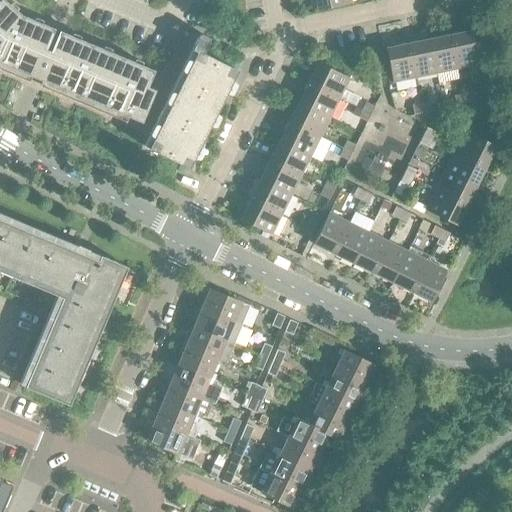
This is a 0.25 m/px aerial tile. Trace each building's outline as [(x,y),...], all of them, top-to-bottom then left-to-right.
[(0,0),(0,63),(25,74),(45,25),(21,15),(3,0),(0,0)] [(351,2),(350,0),(314,0),(317,9),(351,2)] [(472,30),(450,35),(457,68),(479,64),(472,30)] [(153,70),(87,43),(66,34),(45,82),(140,122),(154,89),(146,86),(153,70)] [(208,41),(208,40),(208,39),(208,38),(207,37),(202,34),(201,34),(199,34),(198,34),(197,36),(191,49),(195,52),(147,148),(188,168),(237,70),(202,53),(208,41),(208,42),(208,41)] [(428,39),(436,73),(457,68),(450,35),(428,39)] [(407,43),(414,77),(436,73),(428,39),(407,43)] [(414,77),(407,43),(385,48),(392,82),(414,77)] [(318,62),(308,82),(339,98),(348,78),(318,62)] [(298,102),(329,117),(339,98),(308,82),(298,102)] [(470,92),(462,93),(464,104),(473,102),(470,92)] [(464,104),(462,93),(454,95),(456,106),(464,104)] [(355,107),(371,114),(375,106),(359,99),(355,107)] [(420,102),(422,113),(430,111),(428,101),(420,102)] [(288,121),(319,136),(329,117),(298,102),(288,121)] [(413,115),(422,113),(420,102),(411,104),(413,115)] [(367,122),(371,114),(355,107),(351,114),(367,122)] [(279,140),(310,156),(319,136),(288,121),(279,140)] [(426,127),(422,135),(431,139),(435,132),(426,127)] [(464,130),(454,151),(485,166),(495,146),(464,130)] [(435,141),(431,139),(422,135),(418,143),(431,149),(435,141)] [(269,160),(300,175),(310,156),(279,140),(269,160)] [(346,140),(342,148),(352,153),(355,145),(346,140)] [(412,155),(419,158),(424,149),(417,146),(412,155)] [(352,153),(342,148),(338,156),(348,161),(352,153)] [(445,170),(476,185),(485,166),(454,151),(445,170)] [(260,179),(290,195),(300,175),(269,160),(260,179)] [(403,173),(412,178),(416,170),(407,165),(403,173)] [(436,190),(467,205),(476,185),(445,170),(436,190)] [(408,186),(412,178),(403,173),(390,198),(401,203),(410,187),(408,186)] [(250,198),(281,214),(290,195),(260,179),(250,198)] [(323,187),(332,192),(336,184),(327,179),(323,187)] [(351,196),(359,200),(364,190),(356,186),(351,196)] [(328,200),(332,192),(323,187),(319,195),(328,200)] [(364,190),(359,200),(367,204),(372,194),(364,190)] [(467,205),(436,190),(427,208),(414,201),(411,208),(436,221),(438,216),(457,225),(467,205)] [(271,234),(281,214),(250,198),(240,219),(271,234)] [(390,215),(398,219),(403,210),(395,206),(390,215)] [(403,210),(398,219),(406,223),(411,214),(403,210)] [(313,244),(333,253),(348,222),(328,212),(313,244)] [(307,218),(303,225),(313,230),(317,222),(307,218)] [(0,271),(61,297),(24,386),(68,405),(126,266),(99,255),(97,260),(0,219),(0,271)] [(333,253),(352,263),(368,232),(348,222),(333,253)] [(313,230),(303,225),(299,233),(309,238),(313,230)] [(429,234),(437,238),(442,229),(434,225),(429,234)] [(442,229),(437,238),(438,239),(445,242),(449,233),(442,229)] [(352,263),(372,272),(387,241),(368,232),(352,263)] [(372,272),(391,282),(407,251),(387,241),(372,272)] [(391,282),(411,291),(426,260),(407,251),(391,282)] [(426,260),(411,291),(431,301),(446,270),(426,260)] [(209,289),(201,308),(232,321),(241,325),(249,306),(240,302),(209,289)] [(193,327),(229,342),(231,336),(226,335),(232,321),(201,308),(193,327)] [(279,328),(284,316),(276,313),(271,325),(279,328)] [(292,335),(297,323),(289,319),(284,332),(292,335)] [(186,346),(216,359),(222,345),(227,347),(229,342),(193,327),(186,346)] [(258,355),(267,358),(272,346),(264,343),(258,355)] [(178,364),(213,379),(215,374),(211,372),(216,359),(186,346),(178,364)] [(341,355),(335,369),(365,383),(374,365),(344,350),(339,348),(337,353),(341,355)] [(271,362),(280,365),(290,369),(293,364),(282,360),(285,353),(277,349),(271,362)] [(261,370),(267,358),(258,355),(253,367),(261,370)] [(280,365),(271,362),(267,373),(275,377),(280,365)] [(170,383),(212,401),(214,402),(220,387),(211,384),(213,379),(178,364),(170,383)] [(324,380),(321,385),(356,402),(365,383),(335,369),(328,382),(324,380)] [(253,397),(258,386),(259,385),(251,382),(246,394),(253,397)] [(356,402),(321,385),(315,382),(312,388),(311,403),(317,405),(347,420),(356,402)] [(162,402),(197,417),(199,412),(206,415),(212,401),(170,383),(162,402)] [(253,397),(261,401),(266,389),(258,386),(253,397)] [(241,406),(248,409),(253,397),(246,394),(241,406)] [(256,413),(261,401),(253,397),(248,409),(248,410),(256,413)] [(154,421),(194,438),(196,431),(197,429),(197,427),(196,422),(195,422),(197,417),(162,402),(154,421)] [(306,417),(304,421),(303,422),(327,433),(338,439),(347,420),(317,405),(310,419),(306,417)] [(303,422),(304,421),(293,416),(290,421),(295,423),(288,437),(318,451),(327,433),(303,422)] [(228,430),(235,433),(240,421),(233,418),(228,430)] [(194,438),(154,421),(146,440),(177,453),(181,455),(183,450),(185,451),(189,447),(192,442),(194,438)] [(240,436),(249,439),(253,428),(245,424),(240,436)] [(230,445),(235,433),(228,430),(223,442),(230,445)] [(244,451),(249,439),(240,436),(236,448),(244,451)] [(277,448),(275,453),(309,470),(318,451),(288,437),(281,450),(277,448)] [(266,453),(259,468),(300,488),(309,470),(275,453),(273,457),(266,453)] [(230,462),(222,481),(229,485),(238,465),(230,462)] [(208,475),(216,479),(221,467),(213,463),(208,475)] [(300,488),(259,468),(252,483),(258,486),(256,490),(261,492),(290,507),(300,488)] [(1,481),(0,480),(0,511),(1,511),(12,486),(0,481),(1,481)]
